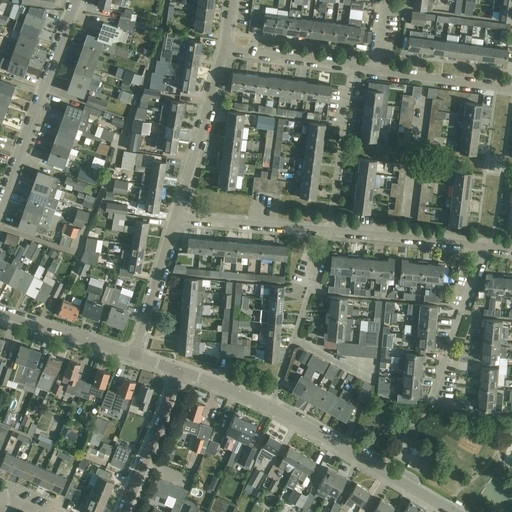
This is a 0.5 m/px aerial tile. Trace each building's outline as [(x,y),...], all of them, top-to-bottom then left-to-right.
[(21,0),(21,4),(40,7),(53,9),(54,0),(21,0)] [(124,7),(125,6),(126,0),(98,0),(97,6),(109,10),(110,3),(124,7)] [(350,11),(350,9),(351,0),(348,0),(343,0),(343,4),(346,5),(346,11),(350,11)] [(355,19),(361,19),(363,2),(351,0),(350,9),(350,11),(349,18),(355,19)] [(425,10),(426,3),(432,4),(432,0),(413,0),(413,8),(425,10)] [(511,8),(511,0),(493,0),(493,6),(511,8)] [(472,15),(473,4),(466,3),(464,15),(472,15)] [(36,16),(40,7),(21,4),(20,4),(14,19),(17,20),(40,28),(42,29),(44,23),(43,23),(44,19),(36,16)] [(214,8),(198,6),(196,17),(212,19),(214,8)] [(511,14),(511,8),(493,6),(492,11),(499,12),(498,19),(511,21),(511,14)] [(169,14),(173,15),(174,14),(181,15),(181,11),(174,10),(174,7),(170,7),(169,14)] [(120,18),(130,20),(132,10),(125,9),(124,13),(121,13),(120,18)] [(288,17),(286,34),(298,35),(300,19),(301,11),(290,9),(288,17)] [(277,10),(277,16),(274,32),(286,34),(288,17),(284,17),(284,11),(277,10)] [(425,14),(412,12),(411,24),(423,25),(424,19),(425,14)] [(274,32),(277,16),(264,14),(262,30),(274,32)] [(212,19),(196,17),(195,30),(211,32),(212,19)] [(349,18),(348,25),(346,41),(358,43),(361,19),(349,18)] [(103,23),(98,38),(117,45),(119,39),(124,41),(128,32),(133,33),(137,22),(119,19),(116,27),(113,26),(103,23)] [(298,35),(310,37),(312,20),(300,19),(298,35)] [(36,38),(40,28),(17,20),(13,30),(21,32),(36,38)] [(310,37),(322,38),(324,22),(312,20),(310,37)] [(247,33),(258,34),(259,22),(249,21),(247,33)] [(322,38),(334,40),(336,23),(324,22),(322,38)] [(334,40),(346,41),(348,25),(336,23),(334,40)] [(167,31),(164,49),(173,50),(179,52),(199,55),(201,42),(191,41),(188,40),(187,44),(187,45),(179,44),(179,46),(171,45),(172,38),(176,39),(176,33),(167,31)] [(371,32),(364,31),(363,42),(370,43),(371,32)] [(432,53),(433,40),(426,39),(427,32),(422,31),(421,38),(420,51),(432,53)] [(33,47),(36,38),(21,32),(17,42),(33,47)] [(87,34),(84,44),(101,50),(101,49),(126,58),(129,49),(118,45),(117,45),(98,38),(87,34)] [(469,58),(470,45),(472,36),(465,35),(464,44),(458,43),(456,56),(469,58)] [(420,51),(421,38),(409,37),(407,50),(420,51)] [(35,48),(33,47),(17,42),(10,40),(7,49),(14,51),(30,57),(31,53),(33,54),(35,48)] [(444,55),(446,42),(433,40),(432,53),(444,55)] [(456,56),(458,43),(446,42),(444,55),(456,56)] [(80,53),(97,59),(100,50),(84,44),(80,53)] [(481,59),(482,46),(470,45),(469,58),(481,59)] [(493,61),(495,48),(482,46),(481,59),(493,61)] [(507,50),(497,48),(495,48),(493,61),(506,63),(507,50)] [(161,49),(160,61),(169,62),(171,63),(173,51),(173,50),(164,49),(161,49)] [(14,51),(11,60),(26,66),(30,57),(14,51)] [(179,52),(178,58),(185,59),(184,65),(197,67),(199,55),(179,52)] [(94,69),(97,59),(80,53),(77,63),(94,69)] [(137,62),(146,66),(150,57),(140,53),(137,62)] [(26,66),(11,60),(7,70),(23,76),(26,66)] [(158,61),(156,73),(164,74),(167,74),(169,62),(160,61),(158,61)] [(101,77),(92,73),(94,69),(77,63),(74,72),(100,81),(101,77)] [(176,70),(175,76),(195,79),(197,67),(184,65),(183,71),(176,70)] [(122,79),(138,85),(142,75),(125,69),(122,79)] [(98,87),(100,81),(74,72),(70,81),(87,87),(89,83),(98,87)] [(153,72),(151,89),(160,91),(164,91),(166,83),(162,83),(164,74),(156,73),(153,72)] [(230,89),(243,91),(245,74),(233,72),(230,89)] [(257,75),(245,74),(243,91),(255,92),(257,75)] [(257,75),(255,92),(267,94),(270,77),(257,75)] [(175,76),(174,82),(182,84),(181,90),(183,90),(193,92),(195,79),(175,76)] [(282,78),(270,77),(267,94),(279,95),(282,78)] [(294,80),(282,78),(279,95),(292,97),(294,80)] [(0,91),(11,95),(14,85),(0,80),(0,91)] [(306,82),(294,80),(292,97),(304,98),(306,82)] [(87,87),(70,81),(67,91),(84,97),(87,87)] [(122,81),(120,87),(128,90),(130,84),(122,81)] [(306,82),(304,98),(316,100),(318,83),(306,82)] [(384,84),(369,82),(368,90),(383,92),(384,84)] [(331,85),(318,83),(316,100),(329,102),(331,85)] [(420,97),(421,87),(413,86),(412,96),(415,96),(420,97)] [(432,98),(435,99),(436,89),(434,88),(428,87),(428,91),(427,98),(432,98)] [(144,88),(141,99),(149,101),(150,97),(159,99),(160,91),(151,89),(144,88)] [(132,94),(121,90),(117,99),(129,103),(132,94)] [(366,90),(364,102),(381,104),(381,102),(383,92),(366,90)] [(11,95),(0,91),(0,101),(7,105),(11,95)] [(408,102),(407,108),(413,108),(415,96),(412,96),(403,94),(402,101),(408,102)] [(85,103),(105,110),(108,103),(88,95),(85,103)] [(432,98),(431,111),(437,111),(438,106),(443,107),(444,100),(435,99),(432,98)] [(161,111),(181,115),(182,110),(185,111),(186,103),(183,103),(183,102),(171,100),(170,106),(162,104),(161,111)] [(387,105),(381,104),(364,102),(363,114),(380,116),(385,117),(387,105)] [(465,103),(464,115),(481,117),(482,105),(465,103)] [(64,114),(87,122),(90,114),(99,117),(101,111),(85,105),(83,110),(67,104),(64,114)] [(411,121),(413,108),(407,108),(401,107),(400,119),(411,121)] [(160,116),(159,124),(167,125),(180,127),(181,115),(161,111),(160,116)] [(441,125),(442,118),(443,113),(437,112),(437,111),(431,111),(429,123),(441,125)] [(228,112),(226,124),(243,126),(244,114),(228,112)] [(88,122),(87,122),(64,114),(61,123),(76,129),(85,132),(88,122)] [(380,116),(363,114),(361,127),(378,129),(380,116)] [(479,130),(481,117),(464,115),(462,127),(479,130)] [(134,119),(132,131),(141,133),(149,134),(151,123),(134,119)] [(410,133),(411,121),(400,119),(399,125),(405,126),(404,132),(410,133)] [(307,135),(324,137),(325,125),(308,122),(307,135)] [(76,129),(61,123),(57,133),(73,138),(76,129)] [(94,134),(100,136),(102,126),(96,124),(94,134)] [(241,139),(243,126),(226,124),(224,136),(241,139)] [(178,139),(180,127),(167,125),(165,137),(178,139)] [(383,129),(378,129),(361,127),(360,139),(382,142),(383,129)] [(460,140),(477,142),(479,130),(462,127),(460,140)] [(115,133),(110,131),(103,128),(100,138),(111,142),(115,133)] [(130,131),(126,149),(138,151),(141,133),(132,131),(130,131)] [(410,133),(404,132),(403,138),(397,137),(396,144),(408,145),(410,133)] [(69,148),(73,138),(57,133),(54,142),(69,148)] [(322,149),(324,137),(307,135),(305,147),(322,149)] [(156,144),(155,148),(163,150),(164,150),(167,150),(176,152),(178,139),(165,137),(157,136),(156,144)] [(241,139),(224,136),(223,149),(240,151),(241,139)] [(476,154),(477,142),(460,140),(459,152),(476,154)] [(433,142),(427,141),(426,148),(438,149),(439,143),(433,142)] [(69,148),(54,142),(50,151),(66,157),(68,153),(76,156),(78,151),(69,148)] [(98,147),(108,151),(110,146),(100,142),(98,147)] [(108,151),(98,147),(96,152),(106,156),(108,151)] [(322,149),(305,147),(304,159),(321,161),(322,149)] [(238,163),(240,151),(223,149),(221,161),(238,163)] [(63,167),(66,157),(50,151),(47,161),(63,167)] [(123,151),(121,168),(129,169),(135,171),(151,173),(164,175),(166,162),(156,161),(153,160),(152,168),(141,166),(136,166),(136,162),(137,153),(123,151)] [(279,163),(280,156),(274,155),(273,162),(272,167),(280,168),(280,163),(279,163)] [(90,167),(101,171),(105,160),(94,156),(90,167)] [(376,161),(367,160),(357,158),(356,167),(358,167),(357,172),(375,174),(376,161)] [(319,174),(321,161),(304,159),(302,171),(319,174)] [(244,165),(238,164),(238,163),(221,161),(219,161),(218,167),(220,168),(220,173),(236,175),(243,176),(244,165)] [(393,170),(399,171),(400,171),(399,177),(404,178),(406,165),(394,163),(393,170)] [(422,181),(428,181),(429,175),(435,175),(436,169),(424,167),(422,181)] [(77,178),(95,184),(98,175),(83,170),(82,172),(79,171),(77,178)] [(38,172),(35,181),(59,189),(60,185),(57,184),(59,179),(54,177),(55,177),(38,171),(38,172)] [(317,186),(319,174),(302,171),(300,184),(317,186)] [(373,187),(375,174),(357,172),(356,171),(355,180),(356,180),(356,185),(373,187)] [(453,185),(470,187),(472,187),(473,179),(471,178),(472,174),(455,171),(453,185)] [(162,187),(164,175),(151,173),(149,185),(162,187)] [(235,188),(236,178),(236,175),(220,173),(218,185),(235,188)] [(267,192),(273,193),(275,180),(276,180),(277,173),(271,173),(270,180),(268,179),(267,192)] [(82,192),(86,183),(67,176),(64,184),(74,187),(73,189),(82,192)] [(252,190),(261,191),(262,179),(260,178),(254,177),(252,190)] [(392,183),(391,189),(403,191),(404,178),(399,177),(398,183),(392,183)] [(126,194),(128,182),(127,182),(114,180),(112,192),(126,194)] [(281,194),(282,184),(283,181),(276,180),(275,180),(273,193),(281,194)] [(59,200),(62,191),(59,189),(35,181),(33,186),(30,185),(28,189),(59,200)] [(422,181),(420,194),(432,195),(433,188),(427,187),(428,181),(422,181)] [(317,186),(300,184),(300,189),(296,189),(294,190),(294,195),(299,196),(316,198),(317,186)] [(373,187),(356,185),(354,184),(353,193),(355,193),(354,197),(371,200),(373,187)] [(149,185),(148,191),(140,189),(139,196),(160,199),(162,187),(149,185)] [(451,198),(469,200),(470,200),(471,192),(470,191),(470,187),(453,185),(451,198)] [(55,209),(59,200),(28,189),(27,193),(30,194),(28,200),(55,209)] [(403,191),(391,189),(391,196),(396,196),(396,203),(401,204),(403,191)] [(106,191),(105,199),(113,200),(114,193),(106,191)] [(432,195),(420,194),(419,206),(425,207),(426,200),(432,201),(432,195)] [(158,212),(160,199),(139,196),(137,203),(146,204),(145,210),(158,212)] [(370,213),(371,200),(354,197),(352,197),(351,206),(353,206),(352,211),(370,213)] [(450,211),(467,213),(469,213),(470,205),(468,204),(469,200),(451,198),(450,211)] [(91,209),(94,203),(88,200),(85,199),(82,205),(91,209)] [(23,204),(22,208),(52,219),(55,209),(28,200),(26,205),(23,204)] [(99,210),(108,211),(126,214),(127,206),(101,202),(99,210)] [(401,204),(396,203),(395,210),(388,209),(387,216),(399,217),(401,204)] [(424,214),(425,207),(419,206),(417,220),(429,221),(430,214),(424,214)] [(49,228),(52,219),(22,208),(21,212),(23,213),(21,218),(49,228)] [(70,210),(68,214),(87,220),(89,213),(78,209),(76,213),(70,210)] [(450,211),(449,214),(448,224),(467,226),(468,217),(466,217),(467,213),(450,211)] [(122,231),(133,233),(146,235),(148,222),(135,220),(134,227),(123,225),(125,215),(108,212),(107,218),(113,219),(111,229),(122,231)] [(86,221),(87,220),(68,214),(67,218),(73,220),(72,224),(82,228),(85,221),(86,221)] [(49,228),(21,218),(18,228),(17,227),(17,228),(34,234),(35,231),(43,233),(45,228),(49,229),(49,228)] [(65,233),(64,234),(72,238),(74,239),(78,228),(64,223),(61,231),(65,233)] [(19,238),(7,233),(4,243),(15,247),(19,238)] [(144,247),(146,235),(133,233),(131,245),(144,247)] [(69,248),(72,238),(64,234),(64,235),(62,235),(59,244),(69,248)] [(87,238),(85,250),(98,252),(100,253),(102,240),(87,238)] [(200,252),(201,239),(188,238),(187,251),(200,252)] [(212,253),(213,240),(201,239),(200,252),(212,253)] [(225,241),(213,240),(212,253),(224,254),(225,241)] [(236,255),(238,242),(225,241),(224,254),(223,262),(229,262),(230,255),(236,255)] [(31,259),(36,248),(38,245),(31,242),(24,256),(31,259)] [(250,243),(238,242),(236,255),(249,257),(250,243)] [(262,245),(250,243),(249,257),(261,258),(262,245)] [(11,264),(7,262),(0,275),(0,277),(8,282),(19,261),(25,248),(18,245),(14,254),(15,255),(11,264)] [(131,245),(130,252),(123,251),(122,257),(125,257),(142,260),(144,247),(131,245)] [(273,259),(274,246),(262,245),(261,258),(273,259)] [(287,247),(274,246),(273,259),(286,260),(287,247)] [(36,248),(31,259),(30,261),(34,263),(41,250),(36,248)] [(51,249),(48,254),(54,257),(56,251),(51,249)] [(96,262),(98,252),(85,250),(83,261),(91,263),(91,261),(96,262)] [(75,258),(60,252),(58,257),(73,262),(75,258)] [(335,279),(340,280),(342,256),(337,256),(337,253),(332,253),(330,272),(335,273),(335,279)] [(347,274),(351,274),(352,255),(348,254),(348,257),(342,256),(340,280),(346,280),(347,274)] [(357,255),(352,255),(351,274),(356,275),(356,280),(360,281),(362,258),(357,258),(357,255)] [(368,259),(362,258),(360,281),(366,281),(367,275),(371,276),(373,257),(368,256),(368,259)] [(140,272),(142,260),(125,257),(123,269),(120,269),(119,275),(132,277),(133,271),(140,272)] [(378,257),(373,257),(371,276),(377,276),(376,282),(381,283),(383,260),(377,260),(378,257)] [(392,278),(393,269),(394,259),(388,258),(388,261),(383,260),(381,283),(387,283),(387,277),(392,278)] [(410,286),(412,263),(407,262),(407,260),(402,259),(400,279),(399,279),(398,285),(399,286),(405,287),(405,285),(410,286)] [(80,260),(75,272),(85,276),(90,264),(80,260)] [(25,271),(20,269),(23,263),(19,261),(8,282),(17,287),(25,271)] [(199,261),(199,269),(198,269),(198,275),(210,276),(210,270),(202,270),(203,261),(199,261)] [(418,263),(412,263),(410,286),(416,286),(416,280),(421,280),(422,261),(418,261),(418,263)] [(427,262),(422,261),(421,280),(425,281),(425,287),(430,288),(432,265),(427,264),(427,262)] [(438,265),(432,265),(430,288),(429,296),(430,296),(429,301),(440,302),(440,297),(435,296),(436,282),(442,283),(443,263),(438,263),(438,265)] [(183,272),(184,265),(175,264),(174,270),(183,272)] [(39,265),(34,276),(26,291),(35,296),(43,280),(40,279),(45,268),(39,265)] [(223,277),(223,271),(223,265),(220,265),(219,271),(210,270),(210,276),(223,277)] [(34,276),(25,271),(17,287),(26,291),(34,276)] [(491,300),(496,300),(498,277),(492,276),(493,274),(487,273),(486,293),(491,293),(491,300)] [(503,277),(498,277),(496,300),(502,301),(502,294),(506,295),(508,275),(503,275),(503,277)] [(45,276),(43,280),(35,296),(44,301),(48,292),(51,293),(50,294),(56,297),(63,284),(57,281),(56,281),(45,276)] [(210,280),(198,279),(184,278),(183,291),(202,292),(205,293),(205,286),(209,287),(210,280)] [(97,319),(101,310),(102,305),(93,301),(96,293),(99,294),(101,287),(89,283),(87,290),(90,291),(87,300),(86,299),(81,314),(97,319)] [(102,303),(109,305),(114,288),(106,285),(101,302),(102,302),(102,303)] [(284,286),(274,285),(271,285),(270,293),(262,292),(262,297),(283,299),(284,286)] [(128,305),(117,302),(121,290),(114,288),(109,305),(108,307),(111,307),(106,322),(123,328),(128,312),(126,311),(128,305)] [(201,304),(202,292),(183,291),(182,303),(201,304)] [(221,306),(224,306),(230,307),(232,294),(226,294),(222,293),(221,306)] [(233,307),(240,308),(242,308),(243,295),(241,295),(235,295),(233,307)] [(330,302),(329,307),(353,309),(354,303),(347,303),(348,298),(328,296),(327,302),(330,302)] [(63,299),(61,305),(57,315),(74,321),(82,300),(73,297),(71,302),(63,299)] [(282,311),(283,299),(262,297),(261,303),(269,304),(268,310),(282,311)] [(385,312),(390,313),(391,312),(393,313),(395,303),(386,302),(385,306),(385,312)] [(201,304),(182,303),(181,315),(201,317),(202,305),(201,304)] [(439,306),(420,305),(414,304),(413,315),(436,317),(436,311),(439,312),(439,306)] [(353,314),(353,309),(329,307),(329,313),(326,312),(326,317),(353,320),(353,319),(346,318),(346,314),(353,314)] [(280,324),(282,311),(268,310),(262,309),(261,322),(280,324)] [(200,329),(201,317),(181,315),(180,328),(200,329)] [(412,325),(437,327),(438,322),(435,322),(436,317),(413,315),(412,320),(412,325)] [(352,324),(353,320),(326,317),(325,322),(328,322),(327,328),(351,330),(351,324),(352,324)] [(221,331),(222,331),(228,332),(229,319),(223,319),(222,319),(221,331)] [(239,320),(232,319),(231,331),(238,332),(238,325),(249,326),(249,321),(239,320)] [(485,330),(509,332),(509,326),(503,326),(504,321),(483,319),(483,324),(486,325),(485,330)] [(379,332),(380,326),(380,323),(373,321),(368,321),(367,331),(379,332)] [(280,324),(261,322),(260,328),(267,328),(266,335),(279,336),(280,324)] [(437,332),(437,327),(412,325),(412,329),(411,335),(434,337),(435,332),(437,332)] [(200,330),(200,329),(180,328),(179,340),(199,342),(200,336),(198,336),(198,329),(200,330)] [(351,330),(327,328),(327,333),(324,333),(324,338),(334,339),(344,340),(350,340),(350,335),(351,330)] [(379,337),(379,332),(367,331),(359,330),(358,333),(362,339),(366,339),(366,345),(371,345),(378,346),(379,337)] [(509,337),(509,332),(485,330),(485,335),(482,335),(482,340),(502,342),(502,336),(509,337)] [(231,331),(230,344),(236,344),(244,345),(250,345),(250,339),(242,339),(242,340),(237,340),(238,332),(231,331)] [(278,348),(279,336),(266,335),(265,347),(278,348)] [(416,346),(426,347),(436,348),(436,343),(434,343),(434,337),(411,335),(411,340),(417,340),(416,346)] [(198,350),(199,342),(179,340),(178,353),(196,354),(196,350),(198,350)] [(502,346),(502,342),(482,340),(481,345),(484,345),(483,350),(507,352),(508,346),(502,346)] [(236,344),(230,344),(227,344),(225,356),(235,357),(236,344)] [(15,388),(18,382),(23,369),(30,348),(21,345),(15,361),(19,362),(16,372),(13,380),(11,387),(15,388)] [(278,348),(265,347),(264,360),(277,361),(278,348)] [(381,358),(380,362),(386,362),(391,363),(391,358),(391,357),(387,357),(388,347),(381,347),(381,356),(381,358)] [(27,376),(30,366),(35,367),(40,351),(30,348),(23,369),(18,382),(25,384),(28,376),(27,376)] [(305,364),(310,354),(303,350),(297,360),(305,364)] [(507,352),(483,350),(483,356),(480,356),(480,361),(500,362),(501,357),(507,357),(507,352)] [(399,358),(398,363),(421,365),(422,360),(424,360),(425,355),(415,354),(405,353),(405,358),(399,357),(399,358)] [(309,381),(312,376),(315,369),(321,359),(312,354),(306,365),(308,366),(302,377),(300,376),(292,391),(301,396),(309,381)] [(49,356),(36,386),(49,392),(62,361),(49,356)] [(321,359),(315,369),(318,371),(322,374),(328,363),(321,359)] [(80,396),(82,391),(85,381),(78,379),(79,373),(78,373),(80,364),(69,360),(62,382),(68,384),(65,392),(80,397),(80,396)] [(421,371),(421,365),(398,363),(398,368),(404,369),(404,374),(423,376),(423,371),(421,371)] [(334,377),(337,373),(339,368),(330,364),(329,365),(324,375),(332,380),(334,377)] [(0,383),(5,385),(10,368),(4,366),(0,378),(0,383)] [(500,369),(489,368),(479,367),(479,372),(482,372),(481,378),(505,380),(505,374),(499,373),(500,369)] [(35,384),(39,372),(33,370),(29,382),(35,384)] [(82,391),(80,396),(87,399),(89,395),(94,397),(101,399),(104,388),(106,383),(109,374),(97,370),(94,379),(92,384),(85,381),(82,391)] [(342,370),(339,375),(344,378),(344,377),(347,373),(342,370)] [(422,381),(423,376),(404,374),(403,378),(397,378),(396,384),(419,386),(420,380),(422,381)] [(101,406),(119,412),(124,396),(130,398),(135,382),(123,378),(121,386),(119,385),(116,393),(107,390),(101,406)] [(504,385),(505,380),(481,378),(481,383),(478,383),(478,388),(498,389),(499,384),(504,385)] [(318,386),(309,381),(301,396),(310,401),(318,386)] [(372,386),(364,382),(357,399),(365,402),(372,386)] [(390,383),(384,382),(378,382),(378,387),(377,393),(389,394),(390,383)] [(63,386),(56,383),(52,392),(59,395),(63,386)] [(142,399),(139,408),(145,411),(153,388),(141,384),(137,397),(142,399)] [(396,384),(396,388),(402,389),(402,395),(398,395),(397,401),(416,403),(417,396),(421,397),(422,391),(419,391),(419,386),(396,384)] [(318,406),(327,391),(318,386),(310,401),(318,406)] [(498,394),(498,389),(478,388),(477,392),(480,393),(479,398),(503,400),(503,395),(498,394)] [(336,395),(327,410),(336,415),(344,400),(349,392),(343,389),(338,397),(336,395)] [(336,395),(327,391),(318,406),(327,410),(336,395)] [(502,405),(503,400),(479,398),(479,403),(476,403),(476,409),(481,409),(486,409),(494,410),(496,410),(502,411),(502,405)] [(353,405),(344,400),(336,415),(345,420),(353,405)] [(184,423),(191,425),(192,423),(199,425),(200,424),(200,423),(203,414),(201,414),(203,405),(191,401),(184,423)] [(136,410),(130,407),(129,407),(124,423),(136,427),(138,419),(134,418),(136,410)] [(4,423),(9,424),(13,414),(8,412),(4,423)] [(231,450),(246,417),(235,412),(220,445),(231,450)] [(25,415),(21,424),(28,427),(32,417),(25,415)] [(98,417),(88,441),(98,445),(107,421),(98,417)] [(257,422),(246,417),(231,450),(238,453),(234,461),(235,461),(234,463),(250,470),(255,459),(252,458),(256,448),(247,444),(257,422)] [(12,419),(10,424),(17,428),(20,422),(12,419)] [(0,438),(4,440),(10,426),(0,422),(0,438)] [(32,423),(27,434),(32,436),(37,425),(32,423)] [(201,424),(200,423),(200,424),(199,425),(200,426),(197,437),(204,440),(208,441),(212,427),(201,424)] [(65,428),(62,435),(69,438),(71,430),(65,428)] [(23,441),(25,437),(18,434),(15,433),(14,437),(17,438),(16,438),(23,441)] [(270,459),(274,453),(281,442),(269,435),(263,446),(262,446),(258,454),(255,461),(260,464),(264,457),(268,460),(270,459)] [(39,436),(38,439),(55,445),(56,442),(39,436)] [(204,454),(205,451),(209,441),(208,441),(204,440),(197,437),(192,450),(199,453),(204,454)] [(210,440),(209,441),(205,451),(212,454),(215,456),(218,450),(216,449),(219,444),(210,440)] [(103,441),(98,450),(88,445),(84,452),(105,462),(113,446),(103,441)] [(110,463),(122,468),(129,450),(117,445),(110,463)] [(289,447),(284,455),(283,457),(284,458),(278,467),(283,470),(288,462),(295,466),(302,454),(289,447)] [(396,456),(415,467),(422,454),(412,449),(410,453),(401,448),(396,456)] [(0,466),(10,471),(16,457),(6,452),(0,465),(0,466)] [(315,461),(302,454),(295,466),(294,469),(291,474),(303,481),(308,473),(308,474),(315,461)] [(20,475),(26,461),(16,457),(10,471),(20,475)] [(30,479),(36,465),(26,461),(20,475),(30,479)] [(40,483),(46,469),(36,465),(30,479),(40,483)] [(94,485),(110,492),(114,482),(109,480),(112,474),(98,468),(95,474),(93,473),(89,483),(94,485)] [(327,492),(337,473),(328,468),(317,487),(327,492)] [(49,488),(55,474),(46,469),(40,483),(49,488)] [(256,469),(248,483),(255,487),(263,473),(256,469)] [(337,473),(327,492),(336,497),(346,478),(337,473)] [(55,474),(49,488),(60,492),(66,478),(55,474)] [(214,476),(209,487),(214,490),(219,479),(214,476)] [(152,488),(153,489),(157,491),(161,480),(156,478),(152,488)] [(162,493),(167,482),(161,480),(157,491),(162,493)] [(278,483),(273,480),(268,488),(268,489),(273,492),(278,483)] [(70,482),(65,496),(64,497),(70,499),(76,485),(70,482)] [(168,495),(172,484),(167,482),(162,493),(168,495)] [(89,483),(87,487),(92,490),(89,495),(105,502),(110,492),(94,485),(89,483)] [(174,497),(178,487),(172,484),(168,495),(174,497)] [(356,484),(351,492),(348,497),(349,497),(344,504),(351,508),(355,501),(361,504),(369,492),(356,484)] [(179,500),(183,489),(178,487),(174,497),(177,499),(179,500)] [(168,495),(162,493),(157,491),(153,489),(149,498),(154,500),(157,495),(166,499),(168,495)] [(183,501),(184,502),(189,491),(183,489),(179,500),(183,501)] [(303,508),(307,497),(294,489),(288,500),(303,508)] [(307,511),(308,511),(316,497),(309,493),(307,497),(303,508),(300,511),(307,511)] [(105,502),(89,495),(85,505),(83,504),(80,511),(81,511),(96,511),(97,510),(100,511),(101,511),(103,511),(105,511),(106,508),(105,506),(104,506),(105,502)] [(381,499),(375,508),(373,511),(372,511),(390,511),(393,507),(381,499)] [(423,511),(425,509),(410,501),(403,511),(423,511)] [(337,511),(341,505),(334,502),(329,511),(337,511)]
